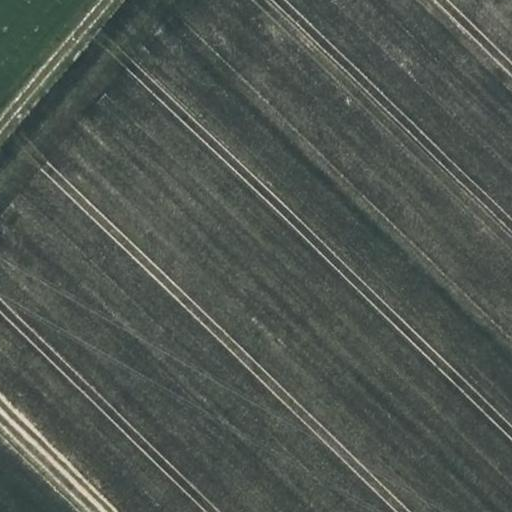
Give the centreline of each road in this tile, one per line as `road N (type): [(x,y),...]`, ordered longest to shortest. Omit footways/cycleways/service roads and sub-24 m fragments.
road 1 (track): [(0,129),(110,0)]
road 2 (track): [(101,511),(0,413)]
